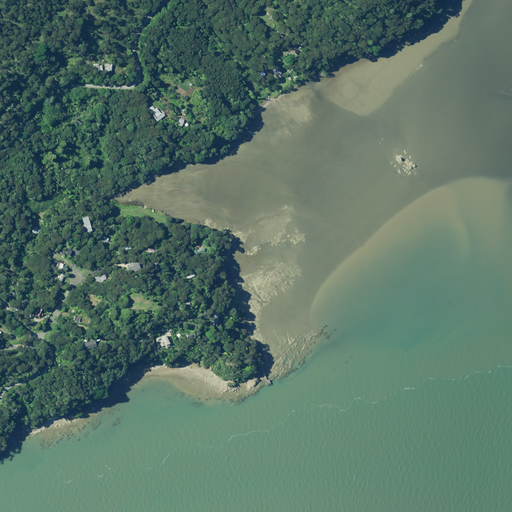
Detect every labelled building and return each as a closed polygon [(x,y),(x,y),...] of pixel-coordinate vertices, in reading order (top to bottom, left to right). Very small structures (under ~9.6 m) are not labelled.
[(279,70),(276,67),(272,71),(279,78),(283,74),(279,70)] [(154,109),(152,106),(149,108),(154,114),(152,116),(157,122),(164,115),(162,112),(161,114),(156,108),(154,109)] [(176,124),(184,126),(185,122),(183,122),(184,120),(178,118),(176,124)] [(90,225),(87,216),(81,218),(86,233),(92,231),(91,228),(90,225)] [(42,228),(37,225),(33,232),(38,235),(42,228)] [(204,246),(194,249),(196,255),(206,252),(204,246)] [(75,259),(79,252),(73,248),(71,250),(68,248),(65,253),(75,259)] [(57,260),(53,258),(49,265),(54,267),(57,260)] [(67,267),(60,263),(57,269),(65,272),(67,267)] [(138,269),(136,263),(126,267),(128,273),(138,269)] [(29,303),(26,299),(18,305),(22,309),(29,303)] [(44,312),(37,309),(34,315),(41,318),(44,312)] [(220,316),(213,315),(211,326),(219,327),(220,319),(220,316)] [(169,346),(165,335),(155,338),(156,342),(158,341),(160,347),(164,346),(165,348),(169,346)] [(94,347),(92,340),(81,343),(82,350),(94,347)]
